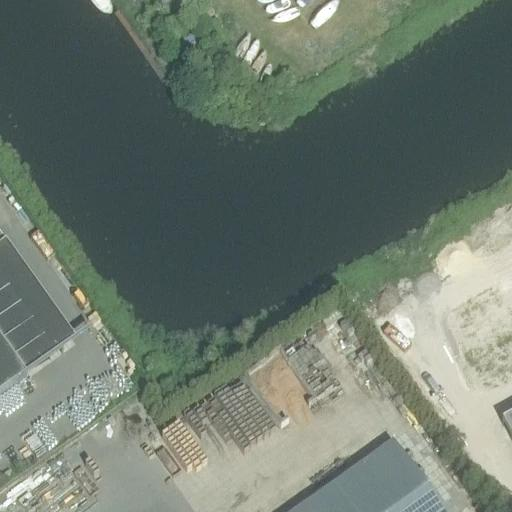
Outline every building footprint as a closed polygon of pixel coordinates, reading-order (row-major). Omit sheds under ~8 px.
[(511,222),(506,211),(492,219),(506,243),(511,239),(511,222)] [(492,219),(478,227),(492,251),(506,243),(492,219)] [(478,227),(464,235),(478,259),(492,251),(478,227)] [(464,235),(450,242),(464,267),(478,259),(464,235)] [(0,396),(26,378),(0,342),(0,250),(5,247),(0,239),(0,396)] [(450,242),(436,250),(450,275),(464,267),(450,242)] [(436,250),(422,258),(436,283),(450,275),(436,250)] [(422,258),(408,266),(422,290),(436,283),(422,258)] [(408,266),(394,274),(408,298),(422,290),(408,266)] [(511,281),(496,290),(511,318),(511,281)] [(496,290),(477,301),(497,336),(511,327),(511,318),(496,290)] [(477,301),(442,320),(461,356),(462,356),(497,336),(477,301)] [(511,327),(497,336),(511,363),(511,327)] [(462,356),(461,356),(481,391),(511,373),(511,363),(497,336),(462,356)] [(132,436),(142,428),(125,406),(115,414),(132,436)] [(511,419),(501,426),(511,446),(511,419)] [(439,511),(392,446),(299,511),(439,511)] [(165,507),(168,511),(182,511),(176,501),(165,507)]
